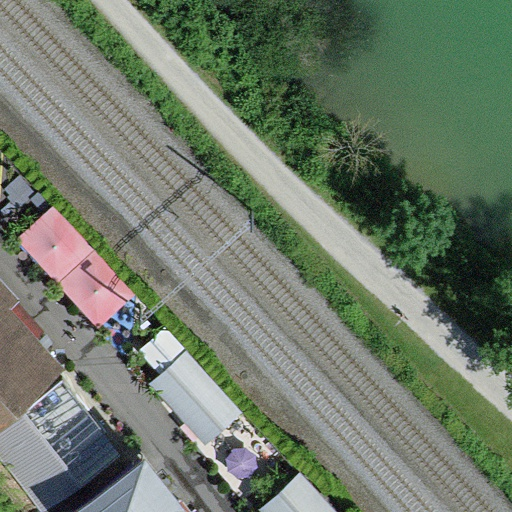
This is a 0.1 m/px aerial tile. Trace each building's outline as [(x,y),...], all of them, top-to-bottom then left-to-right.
[(95,318),(134,290),(63,192),(24,220),(95,318)] [(0,417),(68,356),(0,282),(0,417)] [(244,409),(186,351),(156,381),(214,439),(244,409)] [(194,511),(150,454),(73,511),(194,511)] [(336,511),(309,479),(270,511),(336,511)]
